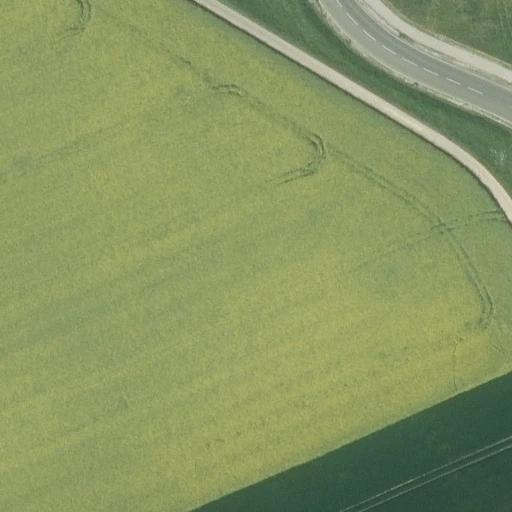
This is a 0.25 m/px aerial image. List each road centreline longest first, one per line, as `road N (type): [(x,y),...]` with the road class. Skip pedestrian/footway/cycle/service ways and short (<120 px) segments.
road 1 (track): [(511,197),(474,160),(224,0)]
road 2 (tertiary): [(511,109),(391,53),(335,0)]
